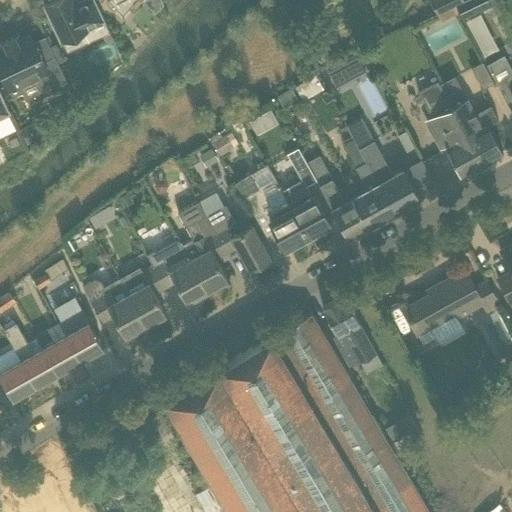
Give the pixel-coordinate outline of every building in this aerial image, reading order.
[(47,0),(49,2),(44,4),(61,40),(81,31),(86,42),(103,34),(109,31),(110,31),(94,0),(82,0),(78,2),(77,0),(47,0)] [(109,0),(122,12),(134,0),(109,0)] [(163,3),(161,0),(143,0),(155,11),(163,3)] [(438,13),(455,4),(463,0),(430,0),(437,13),(438,13)] [(463,0),(455,4),(459,12),(462,18),(499,0),(463,0)] [(455,4),(438,13),(441,21),(459,12),(455,4)] [(112,37),(109,31),(103,34),(106,40),(112,37)] [(322,32),(308,40),(319,60),(320,60),(322,62),(332,57),(331,54),(333,53),(322,32)] [(44,61),(31,34),(17,40),(15,36),(3,41),(5,46),(0,48),(0,70),(9,90),(48,72),(54,85),(66,80),(55,55),(44,61)] [(357,56),(328,71),(336,85),(364,70),(357,56)] [(482,59),(471,64),(483,87),(494,82),(482,59)] [(494,78),(506,99),(511,95),(511,72),(511,73),(509,70),(494,78)] [(440,149),(445,146),(461,174),(482,163),(445,95),(438,80),(418,90),(431,115),(424,120),(440,149)] [(490,104),(474,112),(461,87),(445,95),(482,163),(503,151),(488,124),(498,119),(490,104)] [(346,125),(353,138),(366,161),(368,160),(380,181),(395,210),(419,197),(403,168),(392,174),(361,117),(346,125)] [(39,133),(33,122),(21,128),(28,143),(32,140),(41,136),(39,133)] [(415,146),(407,130),(397,134),(406,151),(415,146)] [(227,133),(213,141),(221,154),(234,146),(227,133)] [(344,200),(332,178),(319,155),(307,162),(316,179),(347,236),(395,210),(380,181),(368,160),(366,161),(353,138),(343,143),(367,187),(344,200)] [(218,157),(212,146),(200,152),(207,164),(218,157)] [(330,223),(308,184),(316,179),(307,162),(298,146),(287,152),(305,184),(285,195),(308,235),(330,223)] [(264,208),(270,218),(285,247),(308,235),(285,195),(271,202),(252,171),(235,180),(255,213),(264,208)] [(168,185),(165,179),(158,179),(155,185),(158,190),(165,191),(168,185)] [(128,191),(117,197),(123,208),(133,202),(128,191)] [(207,290),(228,279),(216,258),(227,252),(206,214),(207,214),(199,200),(178,211),(192,238),(182,244),(207,290)] [(237,246),(249,267),(270,256),(252,223),(240,230),(225,203),(207,214),(206,214),(227,252),(237,246)] [(103,218),(99,211),(89,216),(95,227),(102,224),(103,218)] [(175,280),(187,302),(207,290),(182,244),(179,239),(156,251),(153,250),(147,253),(152,264),(164,286),(175,280)] [(511,241),(500,249),(511,270),(498,278),(511,303),(511,241)] [(44,268),(46,271),(50,278),(68,268),(62,258),(44,268)] [(145,324),(166,313),(154,292),(164,286),(152,264),(122,280),(128,292),(127,292),(145,324)] [(475,286),(465,268),(438,282),(441,287),(403,307),(417,332),(455,312),(457,316),(482,302),(488,312),(500,305),(486,279),(475,286)] [(46,271),(34,278),(39,287),(51,280),(50,278),(46,271)] [(83,284),(104,320),(113,315),(125,336),(145,324),(127,292),(128,292),(122,280),(110,287),(109,287),(105,288),(100,279),(94,278),(83,284)] [(9,291),(0,297),(0,308),(1,310),(16,301),(9,291)] [(359,360),(375,351),(344,293),(322,305),(338,333),(343,330),(359,360)] [(80,360),(103,347),(81,308),(58,320),(58,321),(66,333),(80,360)] [(430,511),(390,443),(381,428),(312,310),(163,398),(230,511),(430,511)] [(43,346),(33,351),(16,321),(4,328),(15,347),(14,347),(35,385),(58,372),(43,346)] [(66,333),(43,346),(58,372),(80,360),(66,333)] [(14,347),(0,355),(0,375),(12,398),(35,385),(14,347)] [(511,357),(503,363),(511,378),(511,357)] [(400,417),(381,428),(390,443),(409,432),(400,417)] [(49,474),(11,492),(20,511),(44,511),(63,503),(49,474)] [(66,511),(63,503),(44,511),(66,511)]
